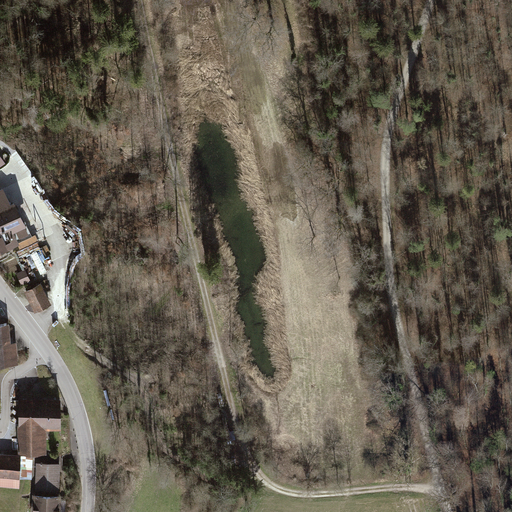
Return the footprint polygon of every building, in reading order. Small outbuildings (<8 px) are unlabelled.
[(0,188),(0,250),(18,242),(11,228),(24,222),(6,185),(0,188)] [(23,250),(40,246),(37,236),(20,241),(23,250)] [(40,283),(26,290),(36,311),(50,304),(40,283)] [(8,324),(0,324),(0,363),(11,362),(8,324)] [(22,398),(23,451),(45,450),(44,425),(60,424),(59,398),(22,398)] [(0,454),(0,475),(18,477),(19,455),(0,454)] [(57,511),(59,465),(37,465),(35,511),(57,511)]
